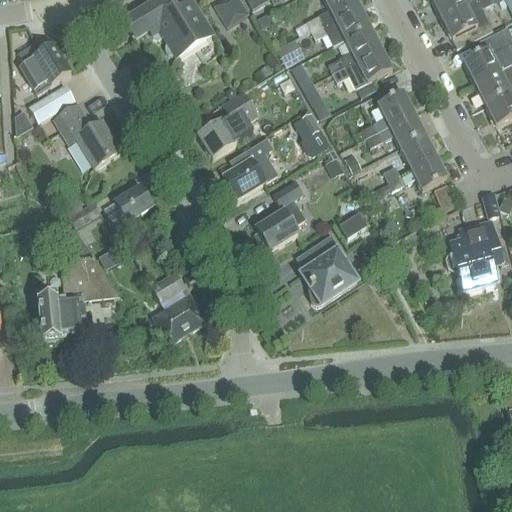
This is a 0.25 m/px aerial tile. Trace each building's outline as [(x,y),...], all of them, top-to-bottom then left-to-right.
[(249,19),(236,0),(231,0),(214,11),(227,32),(249,19)] [(310,37),(359,11),(353,0),(327,0),(322,3),(329,16),(305,28),(310,37)] [(486,0),(464,0),(461,2),(460,0),(433,0),(429,2),(440,23),(486,0)] [(490,0),(486,0),(440,23),(456,54),(491,36),(485,24),(486,24),(482,15),(483,14),(495,8),(490,0)] [(167,1),(127,26),(137,43),(157,30),(177,64),(195,53),(213,41),(192,8),(177,17),(167,1)] [(332,52),(344,46),(370,33),(359,11),(310,37),(314,45),(326,39),(332,52)] [(474,89),(511,69),(511,42),(506,32),(476,48),(481,57),(462,66),(474,89)] [(331,79),(381,54),(370,33),(344,46),(350,57),(326,69),(331,79)] [(275,54),(285,72),(304,62),(295,44),(275,54)] [(71,81),(53,51),(43,57),(36,47),(18,58),(25,71),(21,73),(38,101),(71,81)] [(381,54),(331,79),(336,88),(348,81),(354,94),(366,88),(367,89),(392,76),(381,54)] [(485,110),(510,97),(511,96),(511,69),(474,89),(485,110)] [(301,94),(319,125),(330,118),(312,88),(301,94)] [(27,112),(38,129),(74,107),(64,90),(27,112)] [(220,110),(229,124),(223,128),(223,127),(198,143),(213,166),(236,151),(230,140),(246,129),(245,129),(258,121),(242,96),(220,110)] [(365,145),(414,120),(403,97),(378,110),(385,124),(361,136),(365,145)] [(511,100),(510,97),(485,110),(497,133),(511,124),(511,100)] [(78,112),(55,126),(70,150),(78,145),(96,175),(121,160),(102,130),(93,135),(78,112)] [(25,129),(24,117),(11,118),(12,130),(25,129)] [(320,135),(310,118),(294,127),(304,144),(320,135)] [(400,153),(425,140),(414,120),(365,145),(370,153),(393,141),(400,153)] [(411,175),(437,162),(425,140),(400,153),(411,175)] [(226,186),(224,192),(231,202),(236,203),(238,206),(277,181),(264,160),(272,155),(266,146),(238,164),(243,171),(224,183),(226,186)] [(411,175),(399,182),(387,188),(392,196),(416,184),(422,197),(448,184),(437,162),(411,175)] [(387,188),(399,182),(395,173),(383,180),(387,188)] [(271,200),(280,214),(303,200),(294,186),(271,200)] [(124,222),(111,230),(117,239),(129,232),(128,230),(153,214),(140,193),(115,208),(124,222)] [(499,220),(493,198),(480,202),(486,224),(499,220)] [(68,221),(75,233),(100,218),(93,206),(68,221)] [(283,220),(256,236),(269,259),(298,242),(293,234),(304,227),(293,208),(280,215),(283,220)] [(359,220),(340,232),(348,244),(367,232),(359,220)] [(462,246),(450,249),(453,258),(448,259),(445,264),(447,274),(453,277),(457,276),(463,299),(497,290),(493,275),(503,273),(502,269),(508,267),(503,251),(497,253),(491,227),(459,235),(462,246)] [(320,312),(322,311),(356,289),(345,271),(349,268),(331,242),(297,265),(307,279),(303,282),(303,283),(307,280),(314,291),(309,294),(309,295),(308,296),(310,306),(311,308),(311,309),(312,310),(313,311),(314,311),(315,312),(316,312),(317,313),(319,312),(320,312)] [(111,250),(95,257),(101,270),(117,262),(111,250)] [(120,306),(94,264),(62,267),(65,306),(57,307),(56,297),(39,298),(40,308),(38,308),(42,348),(44,347),(47,353),(55,352),(59,346),(83,344),(87,339),(84,310),(120,306)] [(176,278),(152,293),(162,309),(186,294),(176,278)] [(165,316),(152,324),(169,351),(207,329),(190,301),(190,302),(185,296),(161,310),(165,316)] [(103,335),(113,333),(109,312),(100,314),(103,335)]
